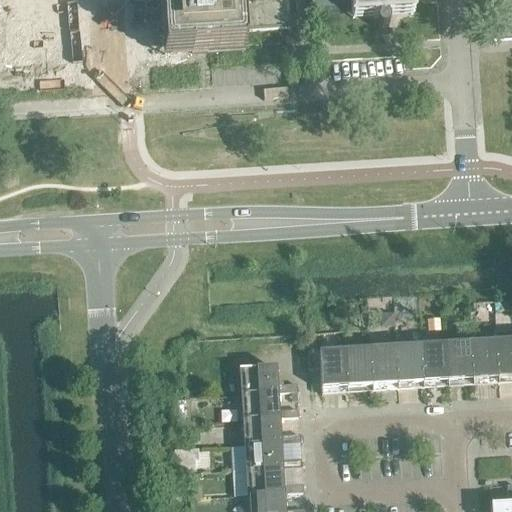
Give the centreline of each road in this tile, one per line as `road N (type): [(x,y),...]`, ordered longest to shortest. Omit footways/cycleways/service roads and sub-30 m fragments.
road 1 (residential): [(456,488),(326,493),(325,430),(455,426)]
road 2 (unclassified): [(115,511),(96,244)]
road 3 (tertiary): [(294,223),(227,214),(95,218)]
road 4 (tertiary): [(96,244),(226,237),(294,223)]
road 5 (tertiary): [(294,223),(466,214)]
road 6 (residential): [(459,81),(320,89)]
road 7 (residential): [(466,214),(459,81)]
